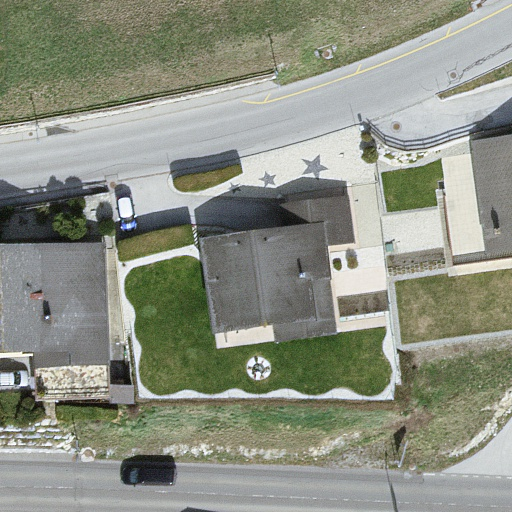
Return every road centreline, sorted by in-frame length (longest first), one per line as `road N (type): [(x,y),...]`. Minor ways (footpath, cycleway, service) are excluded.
road 1 (residential): [(0,173),(216,141),(458,57),(511,26)]
road 2 (tertiary): [(0,495),(500,511)]
